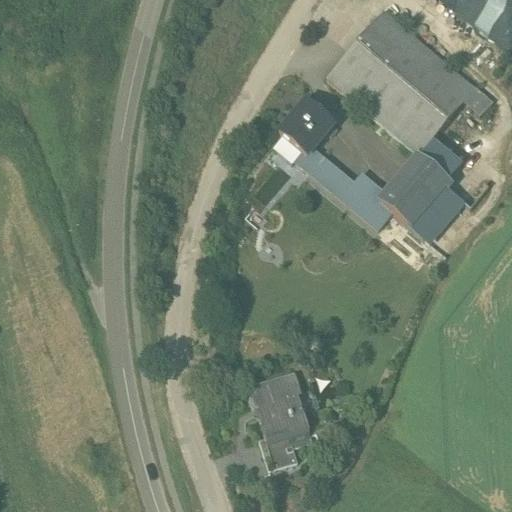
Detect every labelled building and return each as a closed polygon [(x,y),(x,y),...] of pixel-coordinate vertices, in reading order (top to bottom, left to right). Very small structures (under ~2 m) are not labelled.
[(475,93),(382,17),(325,87),(418,163),(431,147),(461,110),(475,93)] [(492,106),(475,93),(461,110),(478,123),(492,106)] [(304,110),(277,144),(282,148),(300,163),(305,167),(311,158),(332,133),(304,110)] [(431,147),(418,163),(446,186),(459,170),(431,147)] [(391,223),(377,212),(386,202),(361,181),(353,192),(311,158),(305,167),(300,163),(293,172),(377,240),(391,223)] [(450,188),(446,186),(418,163),(386,202),(377,212),(391,223),(410,237),(445,194),(448,196),(453,191),(450,188)] [(448,196),(445,194),(410,237),(430,253),(465,210),(448,196)] [(255,219),(251,224),(249,225),(245,231),(258,242),(263,236),(268,229),(263,225),(259,223),(255,219)] [(294,389),(264,398),(266,403),(259,405),(259,404),(250,407),(255,422),(258,421),(260,429),(255,431),(256,432),(258,432),(264,451),(264,453),(285,447),(287,453),(289,452),(308,446),(301,423),(298,424),(293,410),(300,408),(294,389)] [(285,447),(264,453),(264,451),(258,453),(267,482),(296,472),(289,452),(287,453),(285,447)]
